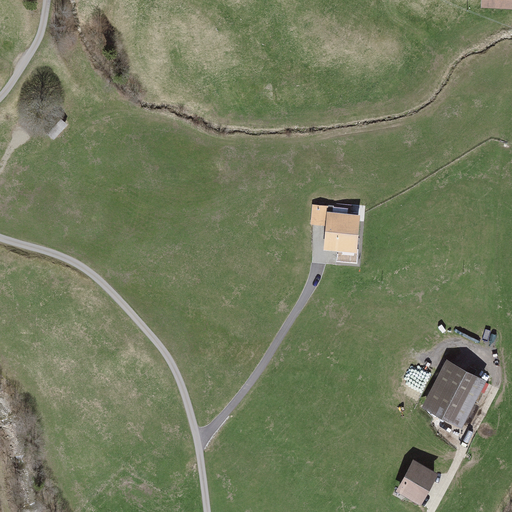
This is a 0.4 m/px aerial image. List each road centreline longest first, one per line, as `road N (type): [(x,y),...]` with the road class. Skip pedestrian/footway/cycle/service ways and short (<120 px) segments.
road 1 (unclassified): [(209,511),(194,413),(164,350),(73,262),(0,238)]
road 2 (track): [(200,446),(250,386),(320,267)]
